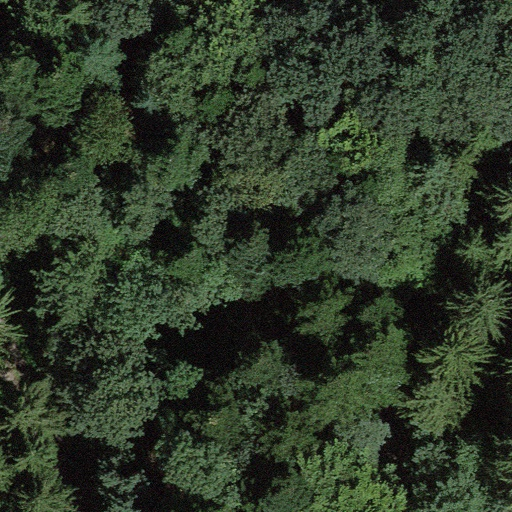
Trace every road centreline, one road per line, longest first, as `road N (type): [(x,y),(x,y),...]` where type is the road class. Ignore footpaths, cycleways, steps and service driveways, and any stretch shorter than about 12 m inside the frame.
road 1 (residential): [(511,159),(368,377),(337,511)]
road 2 (track): [(109,511),(0,293)]
